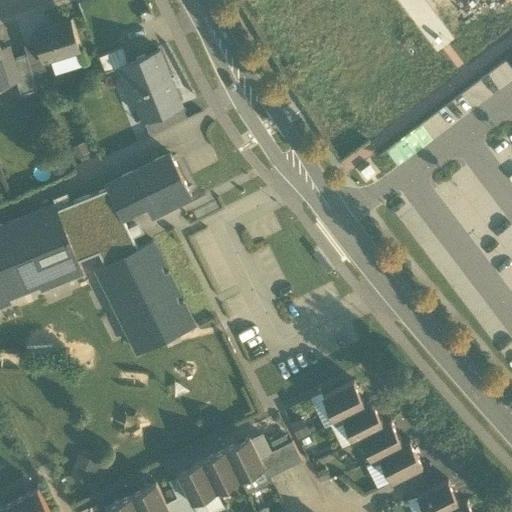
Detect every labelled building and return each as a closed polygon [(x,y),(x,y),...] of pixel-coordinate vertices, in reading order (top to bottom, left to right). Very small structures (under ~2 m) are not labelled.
[(315,19),(321,27),(357,0),(281,0),(302,29),(315,19)] [(407,55),(365,0),(357,0),(321,27),(327,35),(314,44),(353,96),(372,83),(379,92),(408,70),(401,60),(407,55)] [(456,0),(472,21),(501,0),(456,0)] [(71,19),(35,29),(37,36),(44,59),(80,48),(71,19)] [(44,59),(37,36),(22,40),(27,54),(32,71),(47,66),(44,59)] [(0,80),(15,76),(17,76),(11,59),(7,45),(0,47),(0,80)] [(99,55),(105,71),(120,66),(120,64),(126,62),(120,47),(99,55)] [(120,66),(141,118),(181,103),(159,49),(126,62),(120,64),(120,66)] [(32,71),(27,54),(11,59),(17,76),(15,76),(21,93),(37,88),(32,71)] [(96,267),(138,351),(163,339),(161,336),(175,329),(177,333),(195,324),(183,300),(178,302),(175,294),(179,292),(168,270),(164,273),(160,265),(164,262),(153,239),(138,246),(133,236),(140,232),(135,222),(128,226),(123,215),(146,204),(151,214),(192,195),(170,151),(105,183),(107,186),(57,207),(55,202),(0,224),(0,303),(10,299),(8,295),(38,282),(40,287),(83,270),(78,259),(99,250),(105,262),(96,267)] [(164,273),(168,270),(164,262),(160,265),(164,273)] [(8,295),(10,299),(40,287),(38,282),(8,295)] [(178,302),(183,300),(179,292),(175,294),(178,302)] [(161,336),(163,339),(177,333),(175,329),(161,336)] [(336,420),(343,417),(342,416),(366,404),(366,403),(354,379),(323,395),(336,420)] [(355,440),(362,437),(361,435),(385,424),(384,423),(373,399),(366,403),(366,404),(342,416),(343,417),(355,440)] [(373,460),(380,456),(380,455),(404,443),(403,442),(391,419),(384,423),(385,424),(361,435),(362,437),(373,460)] [(250,435),(225,447),(241,478),(265,466),(260,456),(250,435)] [(410,439),(403,442),(404,443),(380,455),(380,456),(392,480),(399,476),(419,466),(423,464),(410,439)] [(292,440),(281,445),(291,465),(302,460),(292,440)] [(280,470),(291,465),(281,445),(271,450),(280,470)] [(217,490),(241,478),(225,447),(202,459),(217,490)] [(270,475),(280,470),(271,450),(260,456),(265,466),(270,475)] [(71,475),(90,482),(98,463),(79,455),(71,475)] [(193,502),(217,490),(202,459),(177,471),(188,491),(193,502)] [(265,466),(241,478),(245,487),(270,475),(265,466)] [(399,476),(405,487),(425,477),(419,466),(399,476)] [(430,488),(425,477),(405,487),(410,497),(418,494),(430,488)] [(426,511),(441,511),(460,503),(460,502),(448,478),(430,488),(418,494),(426,511)] [(156,481),(132,493),(140,511),(171,511),(166,502),(156,481)] [(52,511),(38,486),(14,500),(20,511),(52,511)] [(193,502),(197,511),(222,499),(217,490),(193,502)] [(188,491),(177,497),(184,511),(195,511),(197,511),(193,502),(188,491)] [(140,511),(132,493),(107,506),(110,511),(140,511)] [(184,511),(177,497),(166,502),(171,511),(184,511)] [(473,511),(467,498),(460,502),(460,503),(441,511),(473,511)] [(0,511),(20,511),(14,500),(0,507),(0,511)]
